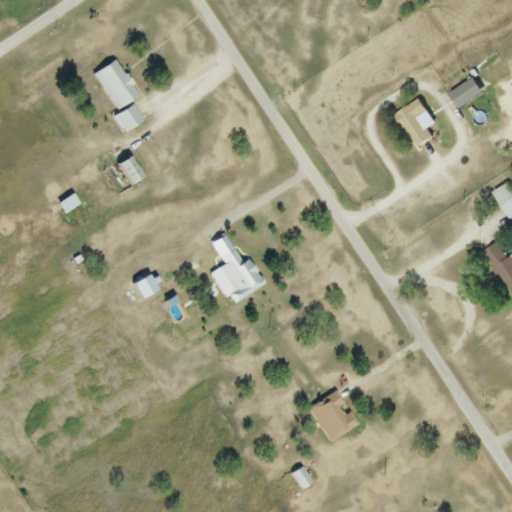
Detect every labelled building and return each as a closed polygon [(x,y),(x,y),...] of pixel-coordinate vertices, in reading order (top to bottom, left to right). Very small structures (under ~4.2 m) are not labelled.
[(115,111),(137,96),(112,60),(90,75),(115,111)] [(417,149),(433,139),(419,118),(427,113),(417,100),(394,116),(417,149)] [(140,121),(129,106),(111,118),(122,134),(140,121)] [(114,165),(127,186),(139,178),(126,158),(114,165)] [(511,219),(511,192),(506,185),(492,194),(510,221),(511,219)] [(76,205),(68,195),(55,205),(62,215),(76,205)] [(511,259),(511,258),(507,261),(495,244),(482,254),(511,296),(511,259)] [(226,294),(232,304),(261,286),(237,249),(212,264),(230,292),(226,294)] [(329,445),(355,426),(345,411),(344,411),(332,394),(306,412),(329,445)] [(289,475),(299,490),(308,484),(298,469),(289,475)]
